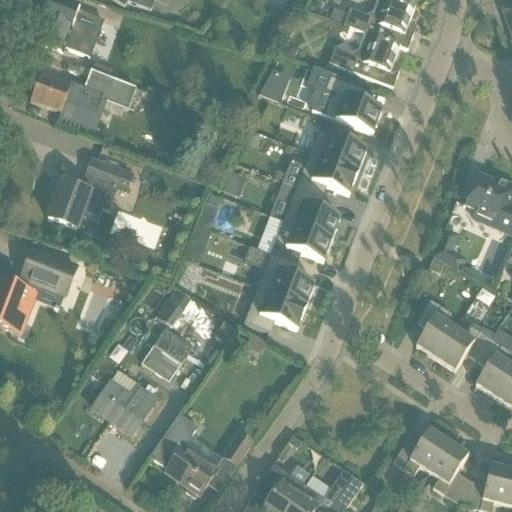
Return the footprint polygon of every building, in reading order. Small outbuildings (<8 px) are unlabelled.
[(41,21),(32,46),(62,56),(63,52),(88,61),(102,24),(77,14),(79,10),(52,0),(48,0),(40,21),(41,21)] [(108,0),(123,10),(127,6),(150,14),(154,5),(155,2),(155,0),(108,0)] [(414,11),(395,4),(383,0),(378,0),(373,16),(366,19),(350,13),(343,29),(364,38),(365,37),(399,50),(399,51),(407,54),(413,37),(409,35),(412,29),(408,27),(414,11)] [(511,9),(502,13),(510,38),(511,37),(511,9)] [(329,21),(339,25),(343,16),(333,12),(329,21)] [(393,65),(399,51),(399,50),(365,37),(364,38),(358,54),(351,57),(335,51),(329,67),(392,92),(399,75),(395,73),(397,67),(393,65)] [(94,65),(91,74),(108,80),(111,72),(94,65)] [(40,80),(30,106),(54,114),(61,117),(65,105),(95,116),(100,102),(128,112),(136,92),(108,81),(91,74),(90,74),(83,95),(81,94),(82,92),(70,88),(69,90),(64,89),(40,80)] [(312,113),(311,115),(372,139),(381,115),(359,106),(363,94),(330,81),(325,93),(321,92),(312,114),(312,113)] [(269,84),(262,101),(278,107),(279,106),(278,106),(284,90),(270,85),(269,84)] [(321,124),(308,158),(357,177),(366,154),(343,146),(348,134),(321,124)] [(357,177),(308,158),(295,192),(321,202),(326,191),(348,200),(357,177)] [(47,223),(76,234),(82,219),(96,225),(101,211),(108,214),(113,200),(108,199),(111,192),(125,197),(131,180),(91,164),(84,181),(86,181),(83,190),(72,185),(71,189),(61,185),(47,223)] [(471,221),(489,229),(511,239),(511,208),(510,208),(511,204),(511,203),(510,203),(511,198),(511,189),(496,182),(495,186),(478,179),(472,193),(469,194),(465,203),(467,205),(465,210),(474,214),(471,221)] [(317,214),(321,202),(295,192),(282,226),(331,244),(339,222),(317,214)] [(331,244),(282,226),(269,259),(296,269),(300,258),(322,267),(331,244)] [(454,254),(460,238),(445,232),(434,261),(459,276),(468,263),(454,254)] [(0,331),(18,339),(37,289),(64,299),(75,271),(32,255),(21,283),(23,284),(20,291),(0,283),(0,331)] [(296,269),(269,259),(256,293),(305,312),(314,289),(291,280),(296,269)] [(432,263),(428,274),(439,278),(443,267),(432,263)] [(175,292),(156,320),(171,330),(190,303),(175,292)] [(305,312),(256,293),(243,327),(269,337),(274,326),(296,335),(305,312)] [(434,363),(454,333),(445,327),(451,318),(447,315),(430,304),(416,326),(426,333),(415,350),(434,363)] [(465,359),(476,365),(490,344),(470,331),(464,340),(454,333),(434,363),(454,376),(465,359)] [(192,349),(164,332),(141,367),(168,385),(192,349)] [(252,339),(247,347),(261,355),(266,348),(252,339)] [(494,402),(511,374),(511,370),(504,366),(510,357),(490,344),(476,365),(486,372),(474,389),(494,402)] [(511,374),(494,402),(511,413),(511,374)] [(155,404),(137,392),(131,401),(109,387),(92,413),(131,440),(155,404)] [(178,419),(149,462),(166,474),(164,477),(177,486),(178,484),(183,487),(181,489),(187,492),(184,495),(194,502),(197,499),(199,501),(217,474),(183,451),(197,431),(178,419)] [(428,477),(448,447),(428,434),(417,451),(407,445),(392,466),(413,480),(419,471),(428,477)] [(239,438),(223,461),(236,470),(251,447),(239,438)] [(300,445),(292,440),(288,447),(295,452),(300,445)] [(468,460),(448,447),(428,477),(438,483),(432,492),(459,510),(469,486),(456,477),(468,460)] [(289,511),(305,490),(273,468),(257,492),(270,501),(262,511),(289,511)] [(504,510),(511,477),(511,474),(490,469),(485,490),(469,486),(459,510),(466,511),(491,511),(493,508),(504,510)] [(317,511),(331,511),(339,501),(352,481),(342,474),(329,494),(329,495),(324,503),(305,490),(289,511),(316,511),(317,511)] [(346,511),(362,488),(352,481),(339,501),(331,511),(346,511)] [(55,491),(65,510),(78,503),(68,484),(55,491)]
